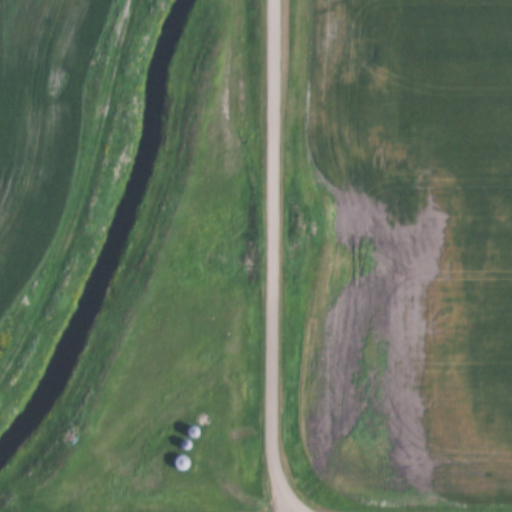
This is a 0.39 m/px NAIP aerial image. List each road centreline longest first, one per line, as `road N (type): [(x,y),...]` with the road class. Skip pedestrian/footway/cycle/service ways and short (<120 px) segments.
road 1 (residential): [(296,507),(279,482),(274,437),(274,0)]
road 2 (track): [(133,0),(73,229),(0,377)]
